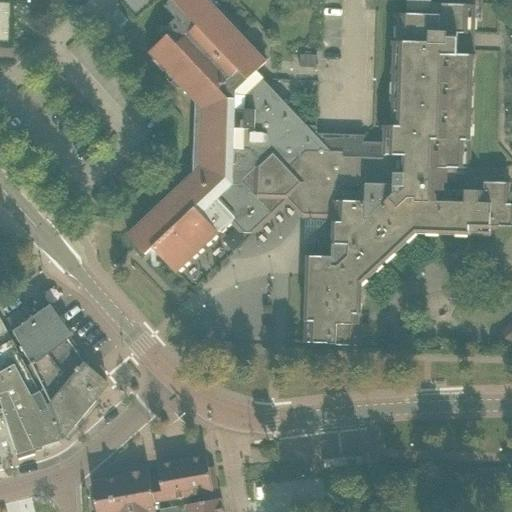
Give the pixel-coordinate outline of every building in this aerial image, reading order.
[(157,207),(127,235),(138,246),(138,247),(146,255),(153,248),(161,257),(176,273),(206,245),(232,220),(244,233),(251,233),(252,233),(267,218),(267,212),(273,212),(287,199),(288,199),(301,213),(307,213),(312,213),(318,208),(327,217),(337,217),(336,244),(333,243),(332,257),(308,256),(308,259),(305,343),(335,344),(335,345),(360,346),(361,319),(361,314),(362,284),(365,281),(382,264),(392,255),(410,239),(416,233),(490,235),(491,226),(511,226),(511,204),(509,204),(509,183),(484,182),(484,191),(443,190),(443,183),(456,183),(457,168),(470,169),(471,124),(472,124),(475,55),(471,55),(471,49),(469,49),(469,34),(474,34),(475,5),(432,4),(432,0),(407,0),(407,14),(396,14),(396,18),(397,18),(397,42),(393,41),(391,102),(393,102),(392,126),(384,126),(384,130),(385,130),(384,143),(356,142),(357,139),(316,137),(316,126),(307,126),(262,78),(260,80),(254,74),(267,62),(207,0),(170,0),(164,6),(176,19),(170,24),(174,29),(149,53),(167,71),(174,79),(175,80),(182,88),(202,109),(202,111),(197,111),(196,145),(201,145),(201,149),(196,149),(195,164),(201,164),(200,167),(168,197),(163,200),(161,202),(157,207)] [(120,12),(112,18),(120,27),(127,21),(120,12)] [(66,339),(70,336),(47,304),(10,331),(28,363),(24,366),(25,367),(45,353),(45,354),(66,339)] [(0,343),(9,338),(0,321),(0,458),(31,449),(21,418),(19,419),(5,391),(0,392),(0,343)] [(10,339),(9,338),(0,343),(0,392),(5,391),(19,419),(21,418),(31,449),(58,441),(47,409),(25,367),(24,366),(23,366),(9,340),(10,339)] [(82,362),(66,339),(45,354),(45,353),(25,367),(47,409),(58,441),(59,440),(106,384),(82,362)] [(155,511),(156,511),(155,502),(166,500),(168,508),(160,509),(160,511),(223,511),(221,498),(219,499),(213,467),(209,468),(207,456),(185,460),(186,466),(180,467),(179,461),(158,465),(159,475),(150,477),(148,466),(124,470),(125,477),(92,483),(97,511),(155,511)] [(288,511),(288,509),(303,506),(296,475),(256,484),(262,511),(288,511)]
